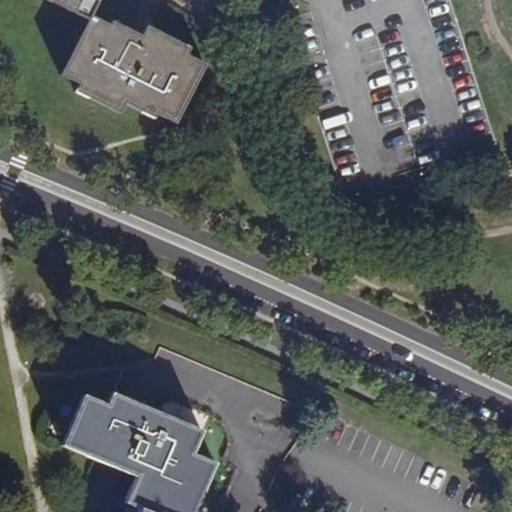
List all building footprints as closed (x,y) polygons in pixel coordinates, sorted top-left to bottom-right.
[(55,0),(76,9),(79,3),(80,0),(55,0)] [(79,3),(76,9),(51,60),(72,70),(69,77),(113,98),(116,92),(145,107),(149,99),(165,107),(191,53),(177,45),(179,39),(136,17),(133,24),(102,9),(100,14),(79,3)] [(296,438),(306,414),(156,347),(146,371),(295,438),(296,438)] [(122,362),(111,389),(221,440),(211,464),(211,465),(189,511),(223,511),(250,453),(274,464),(295,438),(146,371),(122,362)] [(82,392),(59,441),(149,482),(136,508),(145,511),(189,511),(211,465),(211,464),(221,440),(111,389),(104,403),(82,392)] [(223,511),(253,511),(275,465),(274,464),(250,453),(223,511)]
